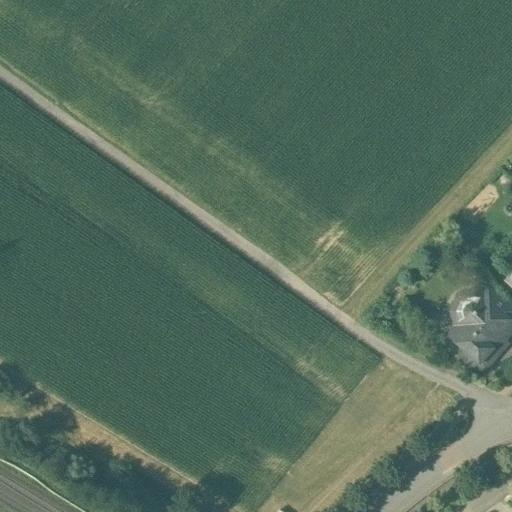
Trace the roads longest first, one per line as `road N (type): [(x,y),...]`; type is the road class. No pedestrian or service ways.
road 1 (unclassified): [(0,71),(354,325),(511,419)]
road 2 (residential): [(382,511),(511,422)]
